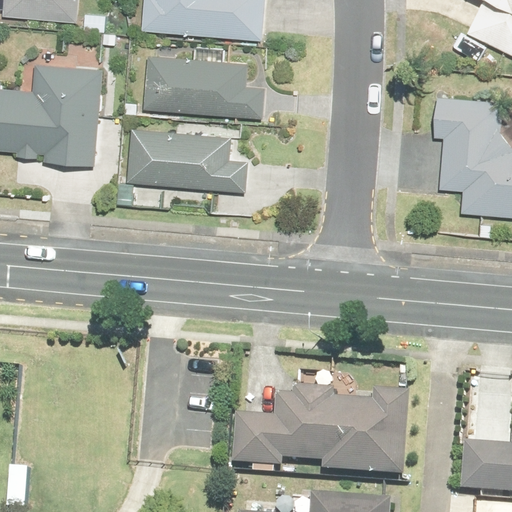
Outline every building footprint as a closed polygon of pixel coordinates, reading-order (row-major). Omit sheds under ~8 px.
[(0,0),(0,38),(50,44),(53,0),(0,0)] [(242,7),(191,4),(190,0),(123,0),(120,48),(171,52),(239,56),(242,7)] [(511,0),(428,0),(430,1),(414,34),(446,48),(445,55),(502,78),(511,57),(511,0)] [(112,18),(89,16),(87,36),(110,38),(112,18)] [(236,83),(123,76),(120,134),(232,140),(236,83)] [(0,176),(67,183),(73,127),(77,92),(15,85),(13,112),(0,110),(0,176)] [(410,212),(436,214),(434,233),(511,238),(511,174),(466,171),(471,121),(419,116),(410,212)] [(212,155),(107,147),(103,199),(208,208),(212,155)] [(254,403),(252,437),(212,434),(209,490),(380,501),(383,456),(387,409),(254,403)] [(479,464),(439,461),(434,511),(511,511),(511,422),(484,419),(479,464)]
